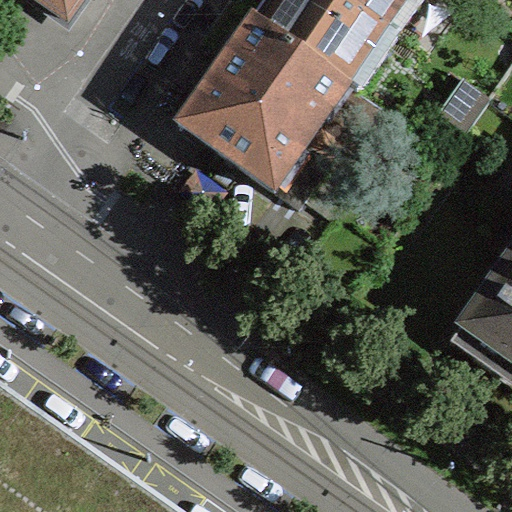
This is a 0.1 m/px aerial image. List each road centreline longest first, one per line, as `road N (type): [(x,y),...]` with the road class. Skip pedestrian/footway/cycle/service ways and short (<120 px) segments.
road 1 (secondary): [(15,237),(394,511)]
road 2 (residential): [(182,0),(15,237)]
